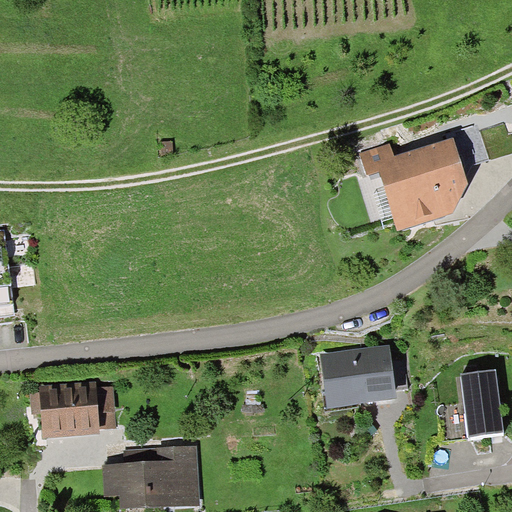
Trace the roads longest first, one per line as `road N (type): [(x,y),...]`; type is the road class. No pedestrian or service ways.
road 1 (residential): [(511,191),(360,307),(225,338),(0,361)]
road 2 (track): [(0,190),(173,176),(427,102),(511,66)]
